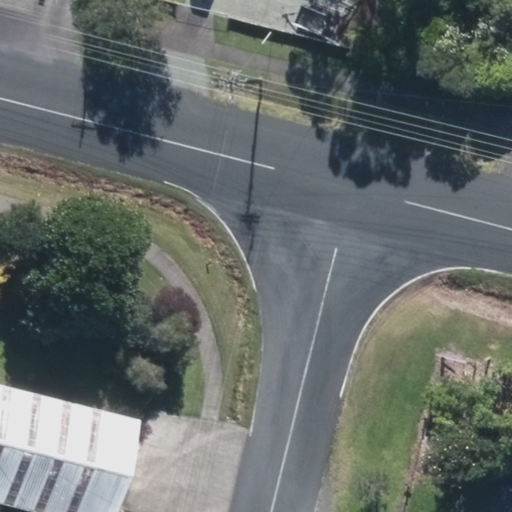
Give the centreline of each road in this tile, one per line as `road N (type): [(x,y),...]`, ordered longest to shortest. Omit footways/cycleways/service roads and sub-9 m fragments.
road 1 (tertiary): [(350,189),(0,99)]
road 2 (residential): [(268,511),(350,189)]
road 3 (tertiary): [(511,230),(350,189)]
